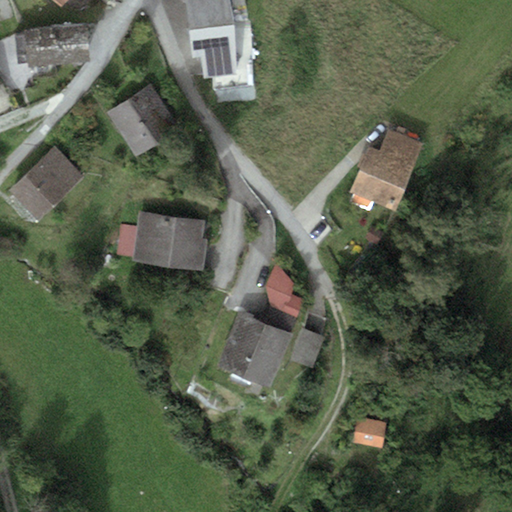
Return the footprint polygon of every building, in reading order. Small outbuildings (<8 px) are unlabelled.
[(229,0),(188,0),(192,57),(203,56),(205,79),(241,77),(236,22),(229,0)] [(85,24),(25,30),(25,34),(15,35),(18,63),(27,62),(28,68),(89,61),(85,24)] [(150,86),(108,112),(136,158),(178,132),(150,86)] [(380,154),(368,149),(350,192),(395,211),(422,144),(390,131),(380,154)] [(59,142),(8,188),(41,224),(92,176),(59,142)] [(206,220),(137,215),(136,226),(119,224),(117,255),(132,256),(131,263),(203,268),(206,220)] [(270,307),(263,322),(288,333),(302,300),(290,294),(295,284),(278,261),(265,286),(270,307)] [(263,322),(239,312),(216,366),(265,388),(288,333),(263,322)] [(302,327),(290,360),(312,368),(325,336),(302,327)] [(389,421),(356,415),(351,441),(384,447),(389,421)]
